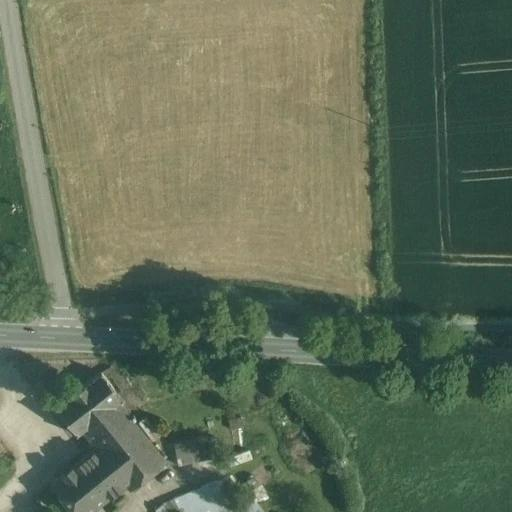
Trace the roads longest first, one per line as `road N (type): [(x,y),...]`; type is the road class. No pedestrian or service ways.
road 1 (secondary): [(511,366),(65,338)]
road 2 (residential): [(65,338),(6,0)]
